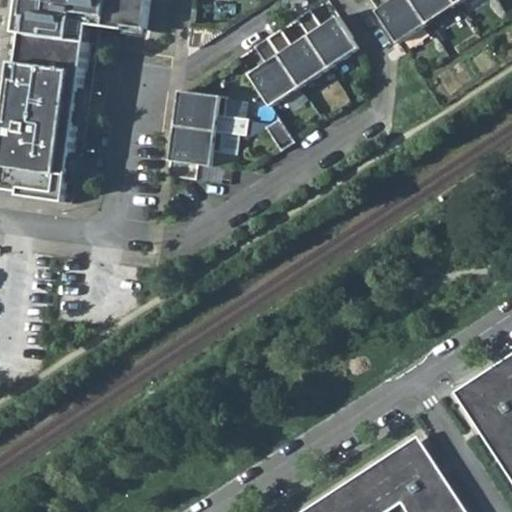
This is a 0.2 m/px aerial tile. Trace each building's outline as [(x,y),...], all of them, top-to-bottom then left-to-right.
[(22,0),(0,171),(0,193),(77,204),(81,174),(73,173),(91,43),(84,42),(87,24),(130,30),(131,26),(132,17),(152,19),(154,0),(22,0)] [(379,11),(400,43),(429,24),(413,0),(394,0),(395,0),(379,11)] [(413,0),(429,24),(459,4),(455,0),(413,0)] [(313,9),(300,18),(311,35),(333,67),(362,48),(341,16),(324,26),(313,9)] [(150,29),(152,19),(132,17),(131,26),(150,29)] [(129,37),(130,30),(87,24),(84,42),(91,43),(73,173),(81,174),(100,33),(129,37)] [(283,29),(271,37),(303,87),(333,67),(311,35),(295,46),(283,29)] [(252,74),(273,106),(303,87),(271,37),(257,46),(268,63),(252,74)] [(231,97),(182,91),(178,126),(226,132),(249,135),(251,120),(228,117),(231,97)] [(268,127),(283,150),(297,142),(281,118),(268,127)] [(178,126),(171,176),(199,180),(201,165),(215,167),(217,152),(223,153),(226,132),(178,126)] [(511,511),(511,370),(464,402),(479,426),(483,424),(511,468),(511,511),(465,511),(423,447),(324,511),(511,511)]
